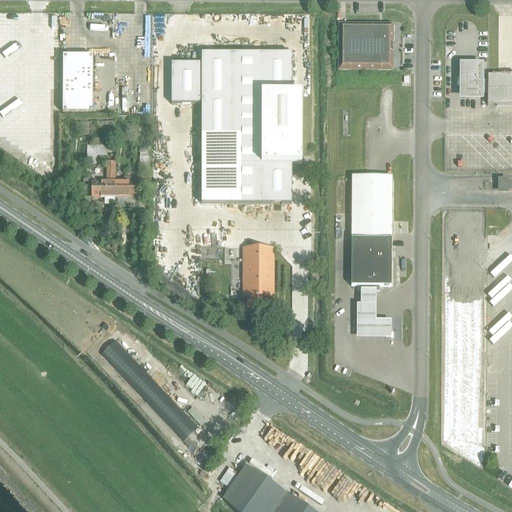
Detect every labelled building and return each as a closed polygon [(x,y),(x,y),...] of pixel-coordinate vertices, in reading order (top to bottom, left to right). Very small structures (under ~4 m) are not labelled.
[(338,48),(392,49),(392,26),(338,25),(338,48)] [(392,49),(338,48),(338,71),(392,72),(392,49)] [(291,165),(301,165),(301,95),(291,94),(292,55),(201,55),(201,65),(171,65),(171,105),(201,105),(201,205),(291,205),(291,165)] [(62,114),(92,114),(92,57),(63,57),(62,114)] [(480,67),(462,67),(462,86),(465,86),(465,92),(468,92),(468,98),(480,98),(480,95),(487,95),(487,106),(511,106),(511,76),(498,76),(487,76),(487,80),(480,80),(480,67)] [(114,153),(114,147),(87,147),(87,166),(96,166),(96,158),(99,156),(106,156),(106,153),(114,153)] [(146,175),(149,175),(149,151),(139,151),(139,164),(139,179),(146,179),(146,175)] [(92,198),(114,198),(114,183),(114,164),(106,164),(106,183),(92,183),(92,198)] [(351,177),(351,240),(391,240),(392,177),(351,177)] [(124,183),(114,183),(114,198),(139,198),(139,183),(133,183),(133,178),(124,178),(124,183)] [(391,240),(351,240),(351,287),(357,287),(357,292),(361,292),(376,292),(379,292),(379,287),(391,287),(391,240)] [(265,299),(273,299),(273,249),(243,249),(243,299),(246,299),(246,311),(265,311),(265,299)] [(376,292),(361,292),(361,306),(357,306),(357,341),(391,341),(391,323),(376,323),(376,292)] [(198,429),(116,342),(101,356),(183,443),(198,429)] [(231,419),(225,429),(229,431),(235,421),(231,419)] [(234,511),(276,511),(288,495),(246,466),(222,500),(234,511)] [(312,511),(288,495),(276,511),(312,511)]
